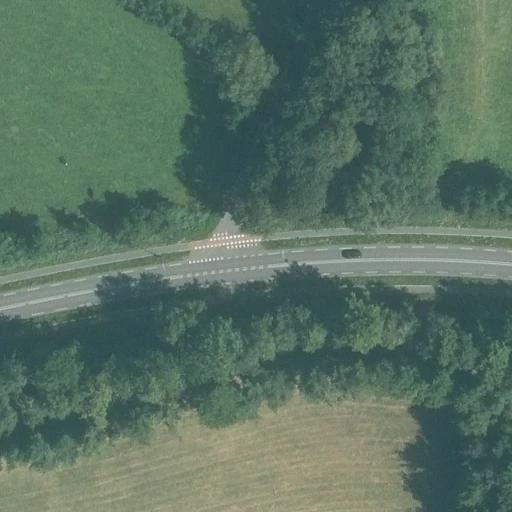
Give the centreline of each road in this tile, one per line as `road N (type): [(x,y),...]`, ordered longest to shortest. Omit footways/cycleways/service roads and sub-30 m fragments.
road 1 (unclassified): [(229,270),(230,241),(327,0)]
road 2 (primary): [(229,270),(365,259),(511,264)]
road 3 (primary): [(0,310),(229,270)]
